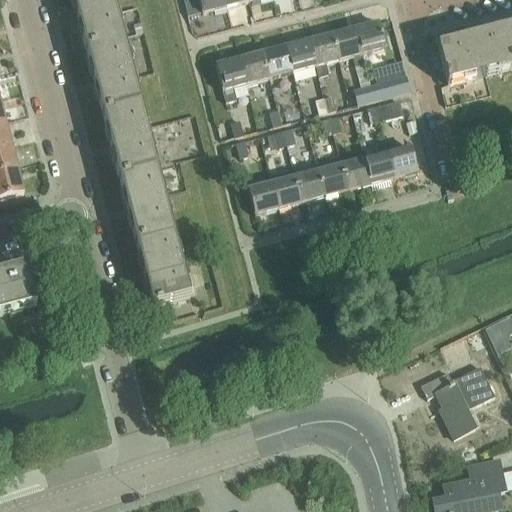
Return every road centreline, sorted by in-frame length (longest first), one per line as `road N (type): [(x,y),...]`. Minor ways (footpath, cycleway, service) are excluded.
road 1 (residential): [(149,475),(82,213)]
road 2 (tertiary): [(149,475),(311,424),(340,423),(364,436)]
road 3 (residential): [(82,213),(22,0)]
road 4 (residential): [(454,193),(408,8)]
